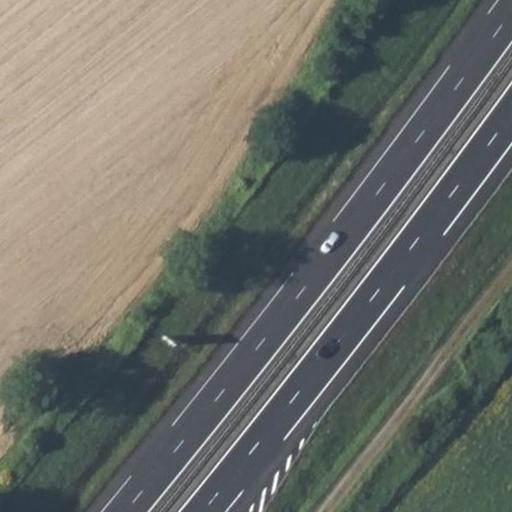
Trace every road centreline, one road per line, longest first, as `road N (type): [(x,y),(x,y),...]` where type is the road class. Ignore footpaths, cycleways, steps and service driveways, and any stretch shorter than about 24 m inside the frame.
road 1 (motorway): [(511,12),(125,511)]
road 2 (motorway): [(203,511),(511,113)]
